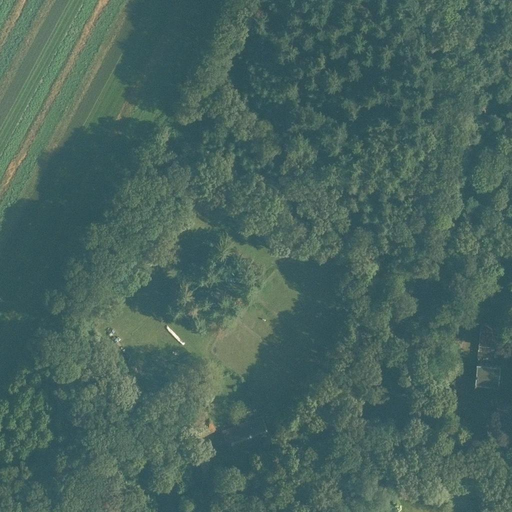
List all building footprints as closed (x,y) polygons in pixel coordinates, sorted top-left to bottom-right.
[(481,323),(479,344),(502,347),(504,325),(481,323)] [(499,364),(506,365),(508,351),(501,350),(499,364)] [(477,362),(475,381),(498,383),(500,365),(477,362)] [(184,396),(200,437),(215,431),(199,391),(184,396)] [(263,415),(231,427),(222,431),(232,450),(265,438),(265,442),(268,445),(273,443),(274,439),(270,436),(266,425),(271,423),(269,418),(264,420),(263,415)] [(402,479),(399,498),(416,500),(419,481),(402,479)] [(454,481),(452,490),(452,492),(487,498),(489,486),(454,481)] [(467,509),(476,511),(477,501),(469,499),(467,509)] [(499,500),(497,511),(504,511),(506,501),(499,500)]
